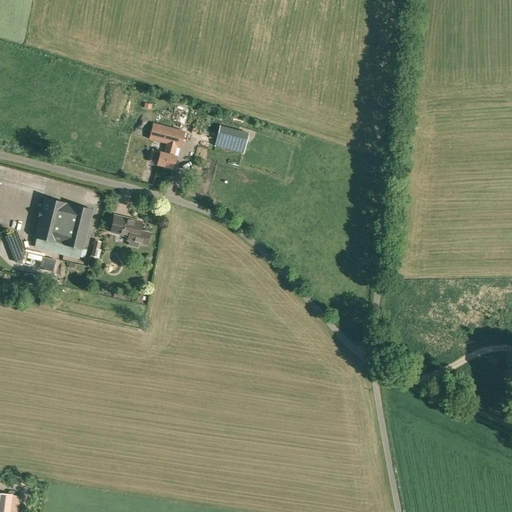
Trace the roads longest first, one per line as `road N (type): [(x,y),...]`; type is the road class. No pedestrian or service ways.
road 1 (unclassified): [(374,365),(225,220),(0,156)]
road 2 (unclassified): [(374,365),(413,0)]
road 3 (unclassified): [(397,511),(374,365)]
